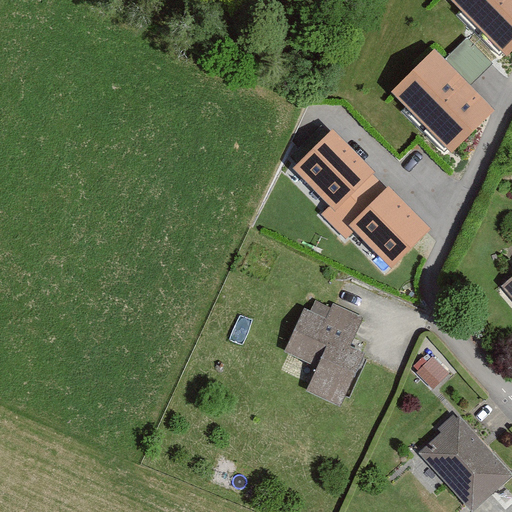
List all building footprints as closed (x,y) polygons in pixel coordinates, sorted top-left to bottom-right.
[(511,0),(454,0),(506,56),(511,49),(511,0)] [(391,90),(452,152),(473,128),(496,108),(434,45),(413,66),(391,90)] [(376,170),(333,126),(293,166),(330,204),(321,213),(347,238),(355,229),(392,267),(431,227),(389,184),(386,186),(373,173),(376,170)] [(308,306),(289,351),(323,365),(313,389),(347,403),(368,354),(354,348),(366,319),(318,299),(313,309),(308,306)] [(415,366),(434,384),(448,369),(430,351),(415,366)] [(511,468),(465,417),(426,452),(480,511),(511,482),(511,468)]
